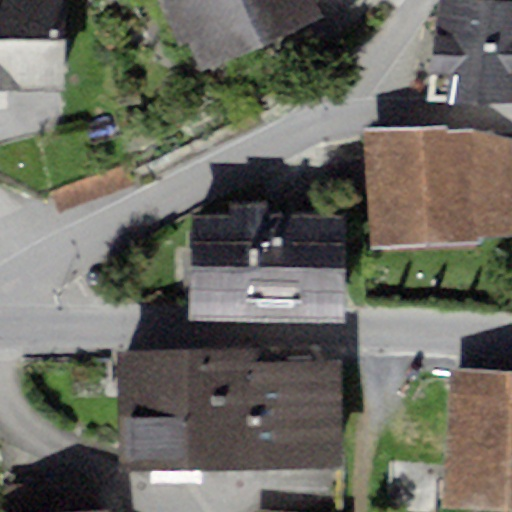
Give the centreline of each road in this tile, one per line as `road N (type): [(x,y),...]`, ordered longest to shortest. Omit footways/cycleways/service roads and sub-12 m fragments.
road 1 (residential): [(0,292),(313,131),(377,116),(511,113)]
road 2 (residential): [(511,343),(437,334),(0,327)]
